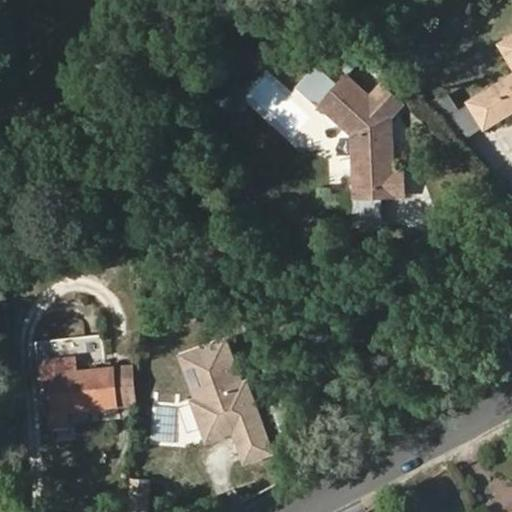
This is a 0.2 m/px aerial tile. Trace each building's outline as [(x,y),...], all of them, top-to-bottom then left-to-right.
[(511,39),(501,46),(511,63),(511,78),(472,102),(488,129),(511,115),(511,39)] [(315,73),(301,88),(323,108),(337,94),(315,73)] [(353,77),(337,94),(323,108),(354,136),(357,197),(406,196),(405,171),(397,171),(394,121),(407,107),(384,85),(374,94),(353,77)] [(468,136),(483,122),(464,102),(449,116),(468,136)] [(353,141),(335,141),(333,187),(351,188),(353,141)] [(141,203),(142,168),(115,168),(115,202),(141,203)] [(229,338),(178,354),(209,443),(233,436),(244,466),(276,456),(250,381),(246,385),(229,338)] [(68,412),(120,405),(114,366),(78,371),(76,356),(40,362),(43,384),(47,384),(53,426),(69,423),(68,412)] [(137,403),(132,364),(114,366),(120,405),(137,403)]
